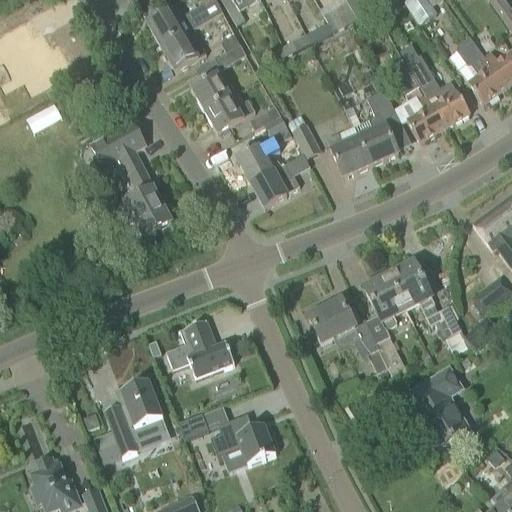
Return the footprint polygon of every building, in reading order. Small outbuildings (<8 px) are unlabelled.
[(170,14),(147,28),(161,52),(191,35),(222,17),(212,0),(198,0),(203,8),(183,20),(177,9),(170,14)] [(257,0),(221,0),(218,2),(236,29),(244,24),(239,16),(260,3),(257,0)] [(379,12),(373,0),(345,0),(343,1),(352,15),(356,24),(369,17),(379,12)] [(390,7),(402,0),(373,0),(379,12),(390,7)] [(423,0),(415,0),(404,6),(419,29),(436,18),(423,0)] [(484,0),(489,6),(511,38),(511,37),(511,11),(504,0),(484,0)] [(343,1),(325,11),(338,33),(356,24),(352,15),(343,1)] [(325,22),(303,33),(311,47),(323,41),(332,36),(325,22)] [(191,35),(161,52),(175,77),(206,59),(191,35)] [(226,57),(240,49),(234,39),(220,46),(226,57)] [(305,39),(282,50),(287,59),(310,48),(305,39)] [(0,49),(0,89),(33,74),(18,42),(0,49)] [(506,93),(483,62),(469,42),(458,50),(458,55),(468,70),(473,71),(479,80),(467,89),(482,110),(506,93)] [(435,43),(432,45),(433,50),(441,62),(444,63),(446,62),(446,55),(440,46),(437,44),(435,43)] [(240,49),(226,57),(215,63),(221,74),(246,60),(240,49)] [(411,49),(398,56),(403,64),(406,69),(418,62),(419,61),(411,49)] [(287,59),(282,50),(269,57),(274,66),(287,59)] [(490,57),(483,62),(506,93),(511,88),(511,56),(497,67),(490,57)] [(406,69),(420,93),(424,101),(445,134),(469,119),(456,97),(450,87),(439,93),(420,61),(419,61),(418,62),(406,69)] [(276,88),(283,93),(291,82),(284,77),(276,88)] [(217,79),(208,84),(191,94),(204,117),(234,99),(222,79),(218,81),(217,79)] [(415,101),(392,114),(400,128),(400,129),(406,126),(420,149),(445,134),(424,101),(420,93),(413,97),(415,101)] [(373,136),(358,142),(371,170),(398,158),(387,134),(400,128),(392,114),(382,96),(365,104),(373,122),(368,125),(373,136)] [(234,99),(204,117),(217,139),(255,117),(248,105),(240,109),(234,99)] [(254,136),(262,131),(280,122),(274,111),(248,126),(254,136)] [(280,122),(262,131),(269,143),(278,138),(283,147),(292,142),(280,122)] [(170,227),(134,157),(145,151),(132,127),(91,150),(103,173),(120,165),(129,182),(127,183),(133,194),(120,200),(126,211),(121,213),(127,223),(131,221),(133,225),(142,242),(170,227)] [(306,128),(291,136),(306,163),(320,156),(306,128)] [(371,170),(358,142),(343,149),(338,138),(326,143),(331,154),(343,183),(371,170)] [(259,151),(254,154),(236,164),(250,188),(273,176),(266,163),(280,156),(274,145),(260,153),(259,151)] [(283,170),(273,176),(250,188),(264,213),(286,200),(285,199),(299,192),(293,181),(290,182),(283,170)] [(321,199),(310,205),(316,216),(319,215),(325,211),(327,210),(321,199)] [(511,199),(503,206),(472,230),(491,256),(496,252),(511,274),(511,244),(510,242),(511,240),(511,199)] [(420,279),(419,279),(413,268),(388,281),(405,314),(419,308),(430,330),(439,326),(447,343),(462,335),(449,310),(438,316),(427,296),(428,295),(420,279)] [(405,314),(388,281),(363,294),(369,305),(368,305),(376,321),(366,326),(376,348),(388,372),(396,388),(408,382),(388,341),(389,341),(385,333),(396,328),(392,321),(405,314)] [(488,291),(472,304),(485,319),(501,307),(488,291)] [(376,348),(366,326),(355,332),(341,306),(308,322),(322,350),(348,336),(362,363),(367,360),(376,378),(388,372),(376,348)] [(462,343),(476,358),(500,337),(486,322),(462,343)] [(185,350),(166,357),(170,368),(173,376),(189,369),(195,385),(225,373),(234,370),(227,351),(217,355),(216,352),(206,325),(177,337),(177,338),(180,337),(185,350)] [(155,346),(147,349),(152,362),(160,359),(155,346)] [(448,374),(420,391),(403,402),(421,431),(417,434),(431,457),(463,438),(443,405),(461,394),(448,374)] [(93,444),(103,470),(137,457),(133,448),(167,435),(162,424),(148,386),(131,393),(130,389),(119,393),(125,409),(119,411),(104,416),(112,437),(93,444)] [(95,419),(84,424),(88,434),(99,430),(95,419)] [(184,445),(208,435),(202,419),(178,428),(184,445)] [(209,444),(216,462),(240,453),(247,470),(261,465),(261,466),(265,464),(264,463),(275,460),(273,456),(278,454),(273,440),(268,442),(263,430),(262,430),(262,431),(252,435),(246,420),(217,431),(221,440),(209,444)] [(103,511),(100,502),(80,509),(75,495),(70,497),(58,465),(53,467),(51,463),(36,469),(40,477),(31,481),(35,492),(31,494),(37,511),(42,509),(42,511),(103,511)] [(511,481),(511,482),(502,492),(490,504),(497,511),(511,511),(511,467),(506,475),(511,481)] [(197,511),(192,500),(166,511),(197,511)]
